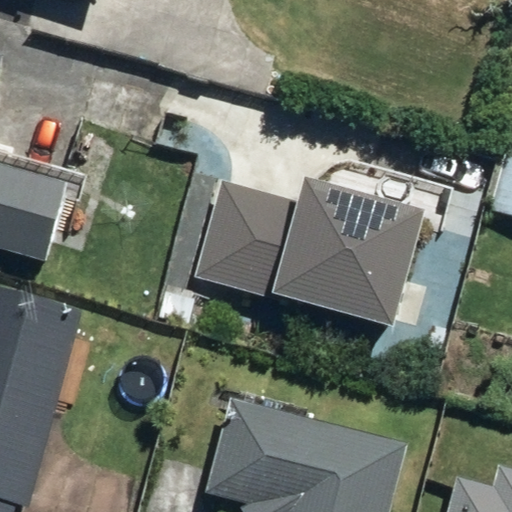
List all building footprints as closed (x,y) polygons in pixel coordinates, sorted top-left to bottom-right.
[(0,245),(60,264),(83,187),(0,162),(0,120),(19,57),(0,51),(0,245)] [(511,129),(500,126),(477,209),(511,219),(511,129)] [(247,314),(349,345),(364,297),(397,307),(429,205),(395,194),(400,178),(336,158),(328,184),(292,173),(247,314)] [(206,293),(244,306),(267,236),(228,224),(206,293)] [(167,316),(192,324),(200,302),(176,293),(167,316)] [(0,511),(5,511),(6,510),(13,511),(20,511),(80,320),(0,295),(0,511)] [(397,348),(414,353),(418,334),(403,329),(397,348)] [(387,511),(403,449),(225,404),(201,500),(235,508),(234,511),(387,511)] [(440,511),(511,511),(511,474),(493,470),(486,493),(449,482),(440,511)]
